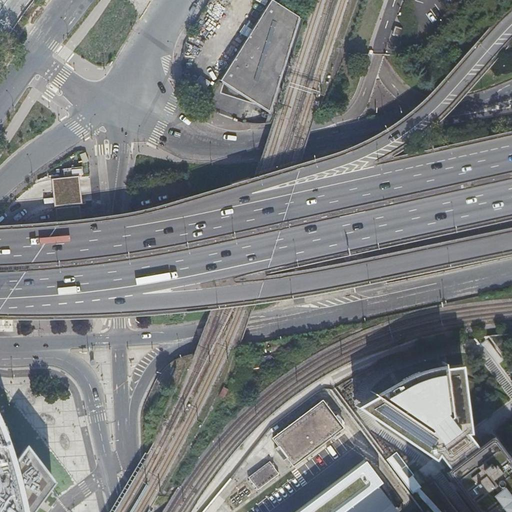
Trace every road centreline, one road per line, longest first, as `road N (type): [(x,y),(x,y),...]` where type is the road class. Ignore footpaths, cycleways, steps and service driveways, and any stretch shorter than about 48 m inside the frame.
road 1 (trunk): [(15,288),(211,260),(511,193)]
road 2 (trunk): [(15,288),(158,300),(279,288),(511,242)]
road 3 (trunk): [(511,27),(385,144),(221,216)]
road 4 (trunk): [(200,332),(511,270)]
road 5 (trunk): [(511,150),(221,216)]
road 6 (secondary): [(118,338),(118,147),(110,105)]
road 7 (trunk): [(221,216),(0,246)]
road 8 (primary): [(312,145),(207,141),(110,105)]
road 9 (secondary): [(39,342),(89,385),(119,511)]
road 10 (trunk): [(127,456),(136,398),(149,373),(200,332)]
road 11 (trunk): [(511,89),(378,136)]
road 12 (primary): [(0,188),(110,105)]
road 13 (trunk): [(511,112),(378,136)]
road 14 (primary): [(110,105),(175,0)]
